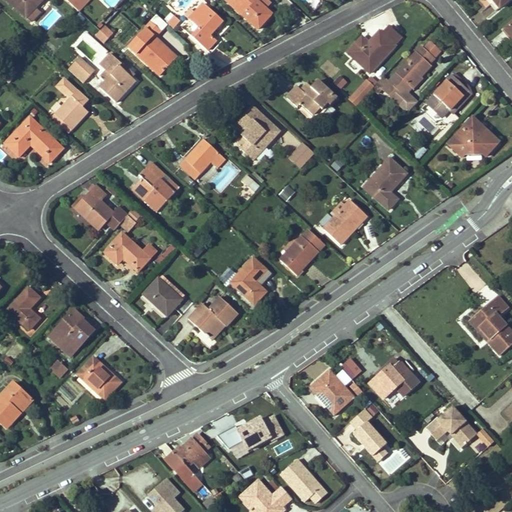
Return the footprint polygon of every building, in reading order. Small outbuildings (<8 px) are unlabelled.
[(5,0),(26,19),(29,16),(11,0),(5,0)] [(43,0),(11,0),(29,16),(35,9),(43,0)] [(78,12),(89,0),(72,0),(69,3),(78,12)] [(226,0),(225,1),(257,30),(271,15),(255,0),(226,0)] [(492,0),(500,8),(510,0),(492,0)] [(222,21),(203,4),(195,12),(189,20),(199,29),(191,37),(206,51),(216,40),(209,34),(222,21)] [(29,16),(26,19),(31,23),(39,13),(35,9),(29,16)] [(189,20),(195,12),(192,9),(185,16),(189,20)] [(175,28),(180,19),(169,13),(164,22),(175,28)] [(380,33),(369,45),(362,38),(348,53),(370,74),(402,39),(389,27),(382,34),(380,33)] [(108,28),(103,34),(108,39),(113,33),(108,28)] [(150,39),(153,36),(145,29),(143,31),(150,39)] [(158,45),(160,43),(153,36),(150,39),(143,31),(128,47),(160,76),(174,60),(158,45)] [(103,44),(108,39),(103,34),(98,39),(103,44)] [(158,45),(174,60),(177,57),(161,42),(160,43),(158,45)] [(431,43),(425,50),(435,60),(441,53),(431,43)] [(407,92),(411,88),(421,77),(431,67),(430,65),(435,60),(425,50),(422,48),(397,75),(389,82),(383,89),(397,103),(407,92)] [(130,78),(119,67),(122,65),(111,54),(100,66),(107,72),(111,77),(105,82),(99,88),(116,104),(136,83),(130,78)] [(80,59),(69,70),(83,84),(94,72),(80,59)] [(119,67),(130,78),(133,75),(122,65),(119,67)] [(10,72),(4,79),(9,84),(15,77),(10,72)] [(111,77),(107,72),(101,78),(105,82),(111,77)] [(470,89),(454,74),(452,76),(468,91),(470,89)] [(342,75),(334,81),(339,89),(347,83),(342,75)] [(450,111),(468,91),(452,76),(427,104),(441,118),(448,110),(450,111)] [(413,90),(423,80),(421,77),(411,88),(413,90)] [(366,78),(347,98),(356,106),(374,86),(366,78)] [(389,82),(386,79),(379,86),(383,89),(389,82)] [(55,116),(70,130),(87,112),(82,108),(88,102),(64,80),(58,87),(71,99),(55,116)] [(310,89),(305,95),(301,91),(297,87),(287,98),(297,108),(300,105),(315,119),(328,104),(330,106),(337,99),(317,81),(310,89)] [(305,95),(310,89),(306,85),(301,91),(305,95)] [(454,115),(472,95),(468,91),(450,111),(454,115)] [(417,103),(407,92),(397,103),(407,113),(417,103)] [(246,130),(249,133),(244,139),(238,146),(253,161),(280,131),(254,107),(239,123),(246,130)] [(70,130),(55,116),(53,118),(68,133),(70,130)] [(30,145),(50,163),(63,150),(30,118),(5,144),(19,158),(30,145)] [(485,157),(499,142),(473,118),(448,144),(463,158),(467,154),(482,153),(485,157)] [(246,130),(240,135),(244,139),(249,133),(246,130)] [(211,163),(219,154),(204,139),(180,165),(195,180),(211,163)] [(303,142),(288,157),(300,169),(315,153),(303,142)] [(419,160),(426,149),(420,145),(413,156),(419,160)] [(225,159),(219,154),(211,163),(216,169),(225,159)] [(331,165),(337,171),(344,163),(337,158),(331,165)] [(397,200),(389,193),(406,175),(390,160),(363,188),(388,210),(397,200)] [(144,201),(157,213),(174,194),(160,180),(165,175),(152,163),(139,176),(143,179),(135,187),(147,199),(144,201)] [(195,180),(180,165),(175,170),(191,185),(195,180)] [(160,180),(174,194),(179,188),(165,175),(160,180)] [(254,191),(259,186),(247,175),(242,180),(254,191)] [(278,194),(286,202),(295,192),(288,185),(278,194)] [(107,190),(114,197),(118,193),(111,186),(107,190)] [(106,222),(114,230),(127,216),(119,208),(113,214),(100,202),(106,196),(96,187),(85,198),(75,209),(98,230),(106,222)] [(147,199),(135,187),(133,190),(144,201),(147,199)] [(75,209),(85,198),(83,196),(73,207),(75,209)] [(192,207),(199,214),(206,207),(199,201),(192,207)] [(367,217),(350,201),(345,206),(334,217),(323,229),(340,245),(367,217)] [(334,217),(345,206),(341,203),(330,214),(334,217)] [(142,215),(135,208),(127,216),(135,223),(142,215)] [(308,261),(309,262),(324,246),(309,231),(280,261),(297,277),(303,271),(301,269),(308,261)] [(123,259),(137,272),(156,252),(149,245),(142,253),(122,234),(105,252),(117,265),(123,259)] [(204,254),(204,244),(190,244),(190,255),(204,254)] [(265,270),(253,259),(231,284),(254,305),(266,292),(259,286),(271,273),(266,269),(265,270)] [(144,295),(166,316),(181,300),(158,279),(144,295)] [(29,330),(39,319),(29,309),(40,297),(29,288),(8,310),(29,330)] [(491,339),(488,342),(500,356),(511,345),(511,335),(497,319),(508,309),(497,297),(481,312),(483,314),(476,321),(491,339)] [(222,323),(225,326),(226,327),(238,314),(220,298),(208,310),(203,305),(189,319),(208,337),(222,323)] [(64,342),(74,352),(94,331),(81,318),(82,317),(74,310),(49,336),(60,347),(64,342)] [(483,314),(481,312),(469,321),(488,342),(491,339),(476,321),(483,314)] [(208,337),(212,341),(225,326),(222,323),(208,337)] [(64,342),(60,347),(70,356),(74,352),(64,342)] [(77,374),(104,399),(120,383),(92,357),(77,374)] [(381,371),(383,373),(378,377),(370,385),(384,400),(396,388),(403,396),(419,383),(399,361),(397,363),(394,360),(381,371)] [(54,372),(60,378),(67,371),(61,365),(54,372)] [(336,375),(330,368),(309,387),(334,415),(354,396),(345,385),(336,375)] [(336,375),(345,385),(352,379),(343,369),(336,375)] [(362,390),(355,382),(350,386),(358,394),(362,390)] [(15,410),(28,397),(13,383),(0,397),(0,422),(6,428),(19,414),(15,410)] [(15,410),(19,414),(32,401),(28,397),(15,410)] [(456,436),(464,445),(476,434),(452,407),(436,420),(425,429),(436,441),(446,432),(450,435),(451,434),(455,438),(456,436)] [(365,408),(350,422),(357,430),(353,433),(373,455),(382,447),(386,444),(366,422),(372,417),(365,408)] [(237,431),(248,452),(271,439),(260,419),(237,431)] [(451,434),(450,435),(461,448),(464,445),(456,436),(455,438),(451,434)] [(180,447),(173,453),(187,468),(194,462),(199,468),(208,459),(203,453),(209,448),(197,435),(182,449),(180,447)] [(234,458),(247,453),(243,443),(231,447),(234,458)] [(166,457),(172,452),(165,445),(160,449),(166,457)] [(382,447),(373,455),(378,461),(387,453),(382,447)] [(194,493),(202,485),(187,468),(173,453),(165,460),(194,493)] [(312,497),(323,487),(298,460),(282,475),(306,502),(312,497)] [(239,471),(243,479),(253,475),(249,466),(239,471)] [(281,508),(293,498),(282,487),(269,499),(255,484),(239,498),(251,511),(254,508),(257,505),(263,511),(282,511),(284,511),(281,508)] [(323,487),(312,497),(317,503),(328,493),(323,487)] [(163,511),(147,495),(129,511),(130,511),(163,511)] [(207,509),(217,501),(214,498),(212,495),(202,504),(207,509)]
